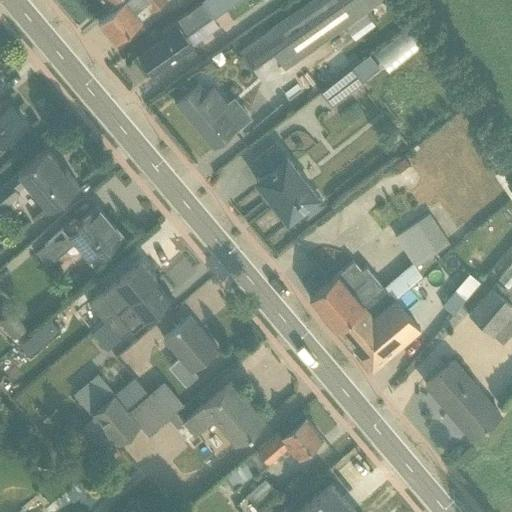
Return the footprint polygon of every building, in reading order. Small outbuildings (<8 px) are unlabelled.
[(115,42),(163,0),(97,0),(108,12),(97,21),(115,42)] [(301,0),(237,41),(252,63),(275,48),(283,61),(378,0),(301,0)] [(151,76),(195,45),(179,22),(135,53),(151,76)] [(416,29),(371,57),(383,76),(428,47),(416,29)] [(352,68),(324,91),(334,103),(362,80),(352,68)] [(175,104),(212,150),(239,128),(202,82),(175,104)] [(0,149),(29,125),(6,97),(0,101),(0,149)] [(482,126),(464,133),(477,168),(495,161),(482,126)] [(49,211),(80,186),(50,150),(19,176),(49,211)] [(398,150),(382,157),(389,171),(404,163),(398,150)] [(291,228),(325,203),(287,152),(253,177),(291,228)] [(97,266),(128,240),(96,202),(65,229),(97,266)] [(429,206),(402,225),(423,257),(409,267),(425,291),(467,263),(429,206)] [(88,301),(103,319),(155,276),(140,257),(88,301)] [(306,302),(334,333),(383,288),(356,258),(306,302)] [(171,294),(155,276),(103,319),(119,338),(171,294)] [(511,298),(495,286),(472,317),(496,334),(511,312),(511,298)] [(371,374),(421,330),(383,288),(334,333),(371,374)] [(429,306),(439,313),(450,298),(439,291),(429,306)] [(0,337),(14,325),(0,309),(0,337)] [(192,373),(222,349),(193,312),(163,336),(192,373)] [(472,442),(505,415),(458,359),(425,386),(472,442)] [(236,449),(268,422),(234,382),(184,424),(197,439),(215,423),(236,449)] [(111,390),(90,408),(119,441),(140,423),(111,390)] [(295,460),(324,437),(308,416),(262,453),(271,464),(288,450),(295,460)] [(222,490),(252,465),(240,450),(210,475),(222,490)] [(262,473),(245,494),(262,507),(279,486),(262,473)] [(351,511),(353,510),(330,482),(295,511),(351,511)]
